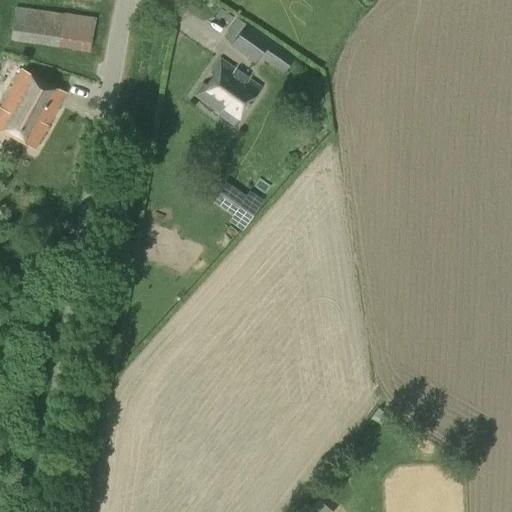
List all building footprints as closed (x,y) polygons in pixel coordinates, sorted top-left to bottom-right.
[(63,14),(15,7),(10,40),(90,52),(95,17),(63,13),(63,14)] [(294,59),(246,23),(230,45),(254,63),(260,56),(283,74),(294,59)] [(235,124),(260,87),(221,61),(198,94),(223,111),(221,114),(235,124)] [(0,127),(35,147),(65,94),(22,70),(0,108),(0,127)] [(225,182),(212,201),(233,216),(229,222),(241,230),(245,224),(246,225),(263,200),(250,191),(246,196),(225,182)]
